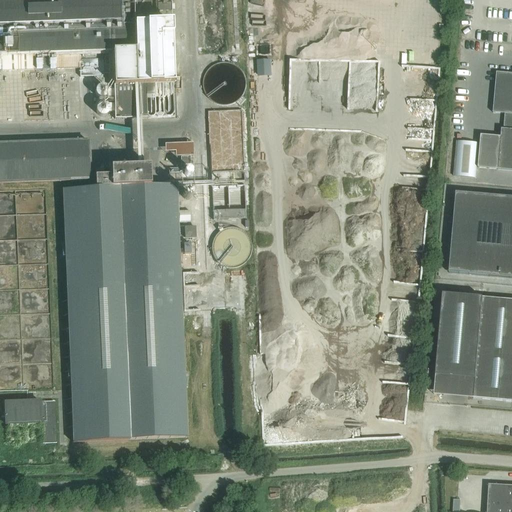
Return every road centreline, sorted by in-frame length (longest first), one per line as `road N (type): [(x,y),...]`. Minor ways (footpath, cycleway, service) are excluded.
road 1 (unclassified): [(218,477),(446,457),(511,462)]
road 2 (track): [(0,489),(218,477)]
road 3 (unknown): [(152,129),(161,316)]
